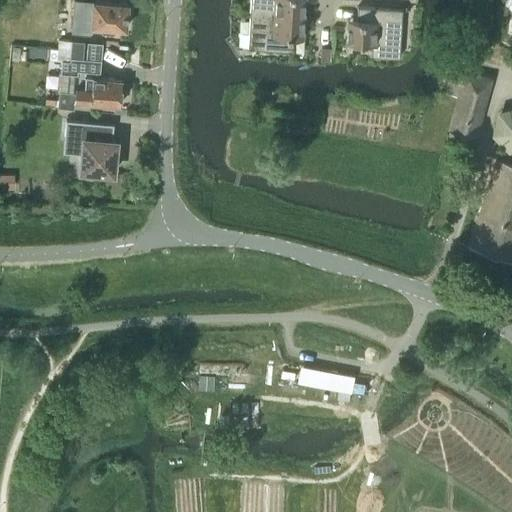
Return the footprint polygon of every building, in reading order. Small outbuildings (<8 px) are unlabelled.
[(128,3),(96,0),(92,0),(91,24),(101,25),(101,31),(114,32),(115,26),(126,27),(128,3)] [(250,0),(250,12),(304,15),(304,0),(250,0)] [(357,18),(348,18),(346,41),(372,42),(371,55),(399,56),(402,8),(357,5),(357,18)] [(304,15),(250,12),(248,47),(293,50),(293,37),(302,37),(304,15)] [(72,39),(70,56),(83,57),(84,40),(72,39)] [(60,72),(77,73),(77,69),(99,71),(102,42),(87,41),(86,57),(83,57),(70,56),(70,60),(61,59),(60,72)] [(461,79),(444,74),(440,90),(457,93),(448,128),(476,135),(491,76),(464,69),(461,79)] [(57,106),(73,108),(74,100),(90,102),(118,105),(121,79),(92,77),(85,76),(83,93),(59,90),(57,106)] [(97,170),(112,172),(115,140),(104,139),(105,123),(72,120),(68,168),(83,169),(83,173),(85,175),(94,176),(97,174),(97,170)] [(468,244),(511,258),(511,160),(497,156),(468,244)]
